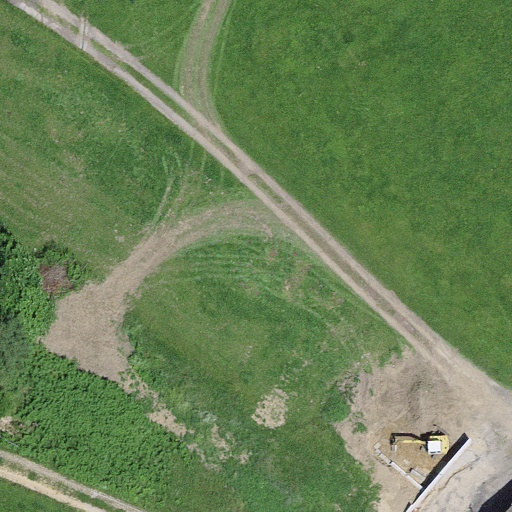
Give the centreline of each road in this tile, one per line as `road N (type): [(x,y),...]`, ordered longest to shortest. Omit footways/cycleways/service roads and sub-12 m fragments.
road 1 (track): [(511,409),(457,367),(220,140),(32,0)]
road 2 (track): [(126,511),(0,456)]
